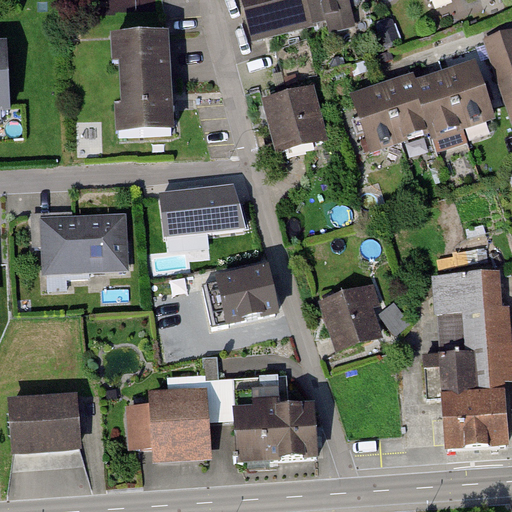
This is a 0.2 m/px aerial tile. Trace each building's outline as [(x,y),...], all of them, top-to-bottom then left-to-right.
[(244,0),(258,46),(322,28),(324,36),(359,26),(352,0),(244,0)] [(511,34),(488,42),(511,113),(511,34)] [(122,137),(178,134),(173,38),(116,41),(122,137)] [(0,115),(17,115),(14,48),(0,48),(0,115)] [(475,65),(443,75),(462,133),(494,123),(475,65)] [(430,144),(462,133),(443,75),(411,85),(429,141),(430,144)] [(409,79),(379,89),(399,151),(429,141),(411,85),(409,79)] [(317,89),(263,103),(277,156),(331,143),(317,89)] [(399,151),(379,89),(350,98),(370,160),(399,151)] [(234,194),(160,203),(165,248),(247,237),(234,194)] [(42,220),(77,218),(76,212),(33,213),(35,251),(43,250),(42,220)] [(44,275),(133,272),(132,217),(77,218),(42,220),(43,250),(44,275)] [(281,315),(270,271),(218,283),(228,327),(281,315)] [(501,274),(435,279),(438,318),(443,318),(464,316),(467,354),(470,395),(509,392),(511,391),(511,309),(504,310),(501,274)] [(378,285),(322,302),(338,357),(395,340),(378,285)] [(464,316),(443,318),(446,355),(467,354),(464,316)] [(443,393),(441,350),(427,351),(429,394),(443,393)] [(446,396),(470,395),(467,354),(446,355),(443,355),(446,396)] [(231,414),(292,411),(289,375),(226,379),(225,358),(208,359),(209,376),(172,378),(173,394),(210,392),(212,426),(232,424),(231,414)] [(173,394),(152,395),(153,408),(155,452),(156,463),(214,459),(212,426),(210,392),(173,394)] [(511,447),(511,425),(509,392),(470,395),(446,396),(443,397),(448,452),(511,447)] [(81,398),(14,404),(18,453),(85,447),(81,398)] [(155,452),(153,408),(129,409),(132,454),(155,452)] [(234,465),(322,459),(319,409),(292,411),(231,414),(232,424),(234,465)]
